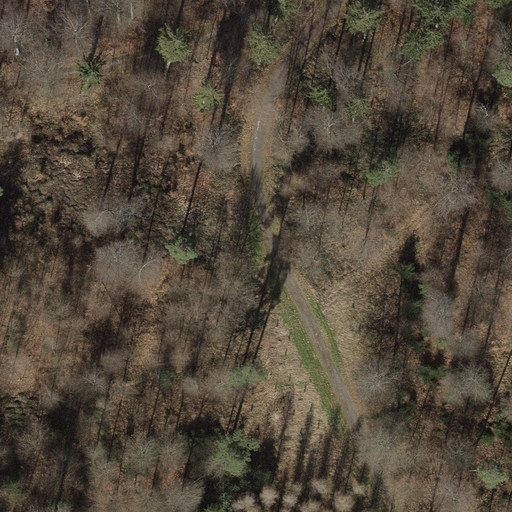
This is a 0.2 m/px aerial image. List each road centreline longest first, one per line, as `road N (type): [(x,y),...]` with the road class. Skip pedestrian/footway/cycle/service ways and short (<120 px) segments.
road 1 (track): [(336,0),(262,101),(256,191),(401,511)]
road 2 (track): [(280,0),(147,49),(0,79)]
